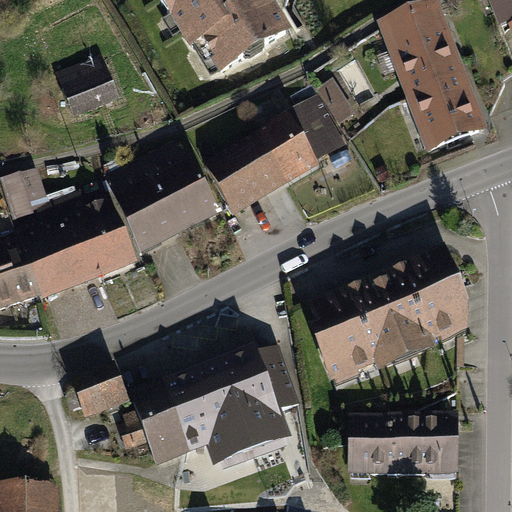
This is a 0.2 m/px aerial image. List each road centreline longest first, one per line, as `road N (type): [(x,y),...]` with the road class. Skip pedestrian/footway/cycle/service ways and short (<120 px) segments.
road 1 (tertiary): [(0,364),(50,365),(85,355),(490,172)]
road 2 (unclassified): [(499,511),(501,224),(490,172)]
road 3 (track): [(71,511),(50,365)]
